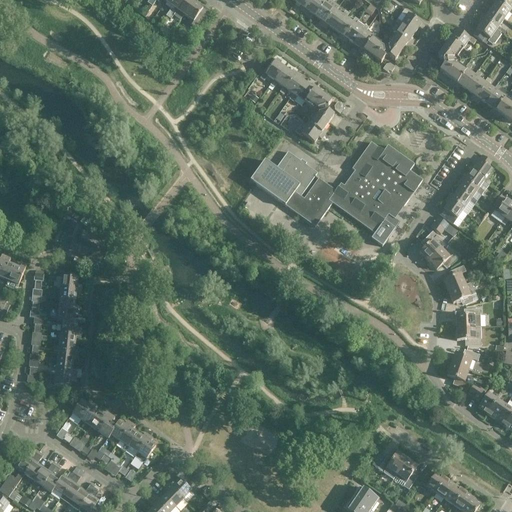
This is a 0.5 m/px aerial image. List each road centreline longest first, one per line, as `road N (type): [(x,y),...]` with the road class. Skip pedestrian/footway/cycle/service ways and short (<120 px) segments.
road 1 (residential): [(511,446),(442,392),(430,372),(436,301),(398,256),(480,139)]
road 2 (residential): [(131,497),(13,415)]
road 3 (residential): [(506,509),(390,434)]
